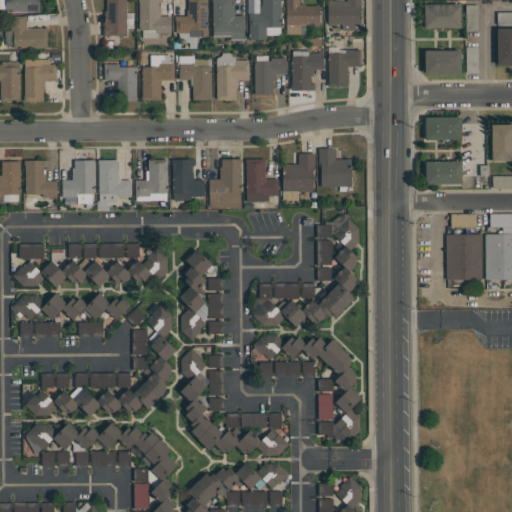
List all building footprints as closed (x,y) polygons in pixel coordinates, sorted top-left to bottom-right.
[(38,0),(38,13),(33,13),(33,12),(9,12),(9,10),(0,10),(0,0),(38,0)] [(127,36),(125,0),(104,0),(105,37),(127,36)] [(171,33),(170,16),(160,16),(159,0),(138,0),(139,37),(157,37),(157,33),(171,33)] [(244,40),(244,16),(233,16),(232,0),(211,0),(212,36),(230,36),(230,40),(244,40)] [(247,0),(248,40),(266,40),(266,35),(280,35),(280,0),(247,0)] [(284,0),(298,0),(299,4),(304,4),(304,6),(319,5),(319,25),(305,25),(305,34),(286,35),(284,0)] [(360,0),(361,30),(342,30),(342,24),(328,24),(327,1),(346,1),(346,0),(360,0)] [(460,28),(423,27),(424,4),(460,4),(460,28)] [(465,5),(477,5),(477,31),(464,31),(465,5)] [(511,12),(511,26),(496,26),(496,12),(511,12)] [(46,28),(27,29),(27,16),(11,16),(11,31),(5,31),(5,48),(47,47),(46,28)] [(496,28),(511,28),(511,64),(496,65),(496,28)] [(465,46),(477,46),(478,72),(465,73),(465,46)] [(327,47),(338,47),(338,49),(356,49),(360,49),(360,66),(347,66),(347,86),(327,86),(327,47)] [(292,50),(302,50),(302,52),(309,52),(309,53),(323,53),(322,69),(313,69),(313,76),(310,76),(310,84),(314,84),(314,91),(291,90),(292,50)] [(460,73),(424,73),(425,50),(460,50),(460,73)] [(141,67),(142,101),(161,100),(161,80),(174,80),(173,63),(169,63),(169,54),(150,55),(150,66),(141,67)] [(249,60),(233,60),(233,54),(216,54),(216,100),(236,100),(237,79),(248,79),(249,60)] [(253,61),(255,61),(255,55),(267,55),(267,61),(270,61),(270,58),(285,57),(285,74),(275,74),(275,94),(253,94),(253,61)] [(211,100),(211,57),(178,58),(179,79),(191,79),(191,100),(211,100)] [(0,81),(0,86),(0,101),(19,101),(19,63),(0,62),(0,81)] [(136,65),(104,65),(104,80),(117,80),(117,101),(136,101),(136,65)] [(461,139),(423,140),(423,117),(460,117),(461,139)] [(490,124),(511,124),(511,160),(491,160),(490,124)] [(319,187),(351,186),(351,159),(335,159),(334,148),(319,149),(319,187)] [(282,200),(298,200),(298,192),(314,192),(314,154),(298,153),(297,164),(282,164),(282,200)] [(278,196),(278,179),(265,179),(264,158),(245,159),(246,202),(268,201),(268,196),(278,196)] [(167,201),(167,160),(147,159),(147,180),(135,180),(135,200),(167,201)] [(173,201),(191,200),(191,196),(204,196),(203,179),(194,179),(193,159),(172,160),(173,201)] [(241,159),(220,159),(219,179),(209,179),(208,206),(240,207),(241,159)] [(46,160),(24,160),(25,196),(57,196),(57,180),(45,181),(45,167),(47,167),(46,160)] [(94,160),(73,160),(72,180),(62,180),(62,203),(93,203),(94,160)] [(131,197),(131,180),(118,180),(117,160),(97,160),(98,209),(108,209),(108,203),(116,203),(116,197),(131,197)] [(19,161),(0,161),(0,165),(0,198),(8,198),(8,201),(19,201),(19,161)] [(461,184),(425,184),(425,161),(461,161),(461,184)] [(479,165),(488,165),(488,176),(479,176),(479,165)] [(511,188),(491,188),(491,175),(511,175),(511,188)] [(449,213),(475,213),(476,227),(450,227),(449,213)] [(511,213),(511,227),(489,227),(489,213),(511,213)] [(316,281),(334,280),(334,270),(339,270),(339,245),(355,245),(354,220),(316,220),(316,281)] [(445,234),(481,233),(481,280),(446,280),(445,234)] [(484,234),(511,233),(511,279),(485,279),(484,234)] [(68,245),(68,263),(60,270),(51,260),(39,271),(29,260),(12,275),(22,287),(36,286),(45,277),(54,287),(66,277),(72,283),(79,283),(87,275),(98,287),(110,276),(116,283),(123,283),(131,276),(136,283),(143,282),(149,277),(161,277),(167,271),(167,259),(155,246),(147,254),(139,254),(138,242),(68,245)] [(44,244),(18,244),(18,258),(43,259),(44,244)] [(334,277),(347,291),(358,281),(348,271),(359,261),(345,246),(334,257),(344,267),(334,277)] [(191,340),(209,321),(204,316),(211,308),(194,292),(206,280),(201,276),(212,264),(196,249),(184,261),(190,266),(181,276),(190,285),(178,298),(189,307),(178,319),(183,323),(178,328),(191,340)] [(221,334),(222,278),(208,277),(207,333),(221,334)] [(258,283),(258,298),(252,303),(252,316),(261,325),(276,325),(285,317),(295,327),(306,316),(310,320),(320,321),(325,316),(335,316),(353,298),(338,283),(321,299),(314,299),(314,284),(258,283)] [(130,307),(120,294),(109,304),(99,293),(85,305),(77,295),(65,304),(56,293),(44,303),(32,289),(12,307),(25,322),(41,309),(50,320),(63,309),(72,320),(85,309),(94,320),(106,309),(115,320),(130,307)] [(164,336),(177,323),(159,307),(147,320),(164,336)] [(144,316),(135,308),(126,318),(135,326),(144,316)] [(103,336),(102,321),(77,322),(78,336),(103,336)] [(33,336),(59,337),(59,322),(19,322),(19,336),(33,336)] [(132,329),(132,370),(145,370),(145,329),(132,329)] [(290,358),(305,346),(295,334),(280,346),(290,358)] [(148,409),(167,388),(166,362),(165,361),(176,350),(160,335),(149,347),(159,356),(149,366),(145,366),(145,376),(147,378),(136,390),(131,390),(130,372),(74,374),(75,393),(60,393),(53,401),(40,389),(24,405),(34,414),(63,413),(62,412),(70,412),(77,405),(89,416),(99,405),(110,415),(121,403),(132,414),(142,404),(148,409)] [(278,335),(251,336),(252,359),(273,359),(273,351),(278,351),(278,335)] [(340,374),(334,381),(345,391),(334,402),(345,413),(332,426),(346,440),(364,421),(351,408),(361,398),(348,386),(358,376),(346,365),(352,359),(331,339),(325,345),(314,335),(302,348),(313,359),(318,353),(340,374)] [(191,435),(208,448),(215,447),(222,452),(229,451),(233,446),(241,452),(258,450),(266,456),(279,454),(288,443),(270,429),(261,441),(247,431),(240,440),(227,430),(224,433),(200,415),(206,407),(195,399),(205,386),(194,377),(206,362),(189,349),(180,361),(182,374),(189,379),(179,393),(190,401),(184,410),(185,417),(189,421),(191,435)] [(222,354),(208,355),(208,368),(222,367),(222,354)] [(271,376),(272,362),(259,361),(258,376),(271,376)] [(299,361),(274,362),(274,376),(299,376),(299,361)] [(302,376),(313,375),(313,361),(301,362),(302,376)] [(222,410),(222,369),(209,370),(209,411),(222,410)] [(68,388),(69,373),(41,373),(40,387),(68,388)] [(318,392),(331,391),(331,378),(318,379),(318,392)] [(281,413),(225,413),(226,428),(281,427),(281,413)] [(318,435),(332,434),(332,422),(318,422),(318,435)] [(171,448),(149,434),(148,436),(142,432),(33,423),(27,433),(35,461),(49,438),(65,449),(71,439),(87,450),(94,439),(109,449),(116,438),(156,463),(152,469),(134,468),(133,481),(156,483),(149,494),(146,484),(134,483),(132,510),(155,504),(153,511),(171,511),(167,495),(174,485),(166,480),(176,463),(165,456),(171,448)] [(42,451),(41,466),(54,466),(54,451),(42,451)] [(69,465),(69,451),(57,451),(56,465),(69,465)] [(88,465),(87,451),(75,451),(75,466),(88,465)] [(115,465),(115,451),(90,451),(90,465),(115,465)] [(130,465),(131,452),(118,451),(118,465),(130,465)] [(235,473),(257,493),(265,483),(273,490),(288,474),(275,462),(271,466),(265,461),(256,472),(245,462),(235,473)] [(187,490),(193,497),(182,508),(185,511),(207,511),(208,511),(202,506),(217,492),(223,494),(219,497),(227,500),(236,472),(222,467),(213,475),(206,472),(187,490)] [(350,509),(365,494),(350,477),(334,491),(350,509)] [(318,483),(318,496),(332,496),(332,483),(318,483)] [(238,491),(226,492),(227,505),(239,505),(238,491)] [(266,505),(266,491),(241,492),(242,506),(266,505)] [(282,491),(269,491),(269,505),(282,505),(282,491)] [(332,511),(332,498),(318,499),(318,511),(332,511)] [(52,511),(53,502),(0,503),(0,511),(52,511)] [(75,511),(75,502),(63,503),(63,511),(75,511)] [(97,511),(86,502),(76,511),(97,511)]
